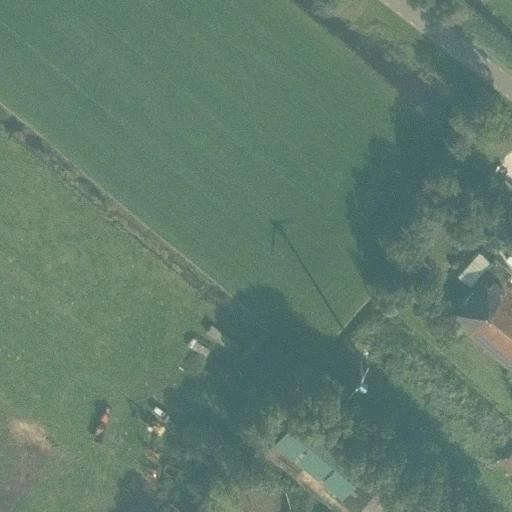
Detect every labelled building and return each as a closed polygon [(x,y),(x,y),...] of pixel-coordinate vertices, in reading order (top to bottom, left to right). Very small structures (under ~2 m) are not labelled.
[(511,189),(499,204),(511,215),(511,189)] [(511,287),(503,280),(511,271),(494,257),(445,313),(511,371),(511,287)] [(367,461),(299,406),(271,440),(339,495),(367,461)] [(417,511),(365,470),(341,500),(356,511),(417,511)] [(288,511),(289,509),(288,499),(284,490),(277,483),(269,477),(260,475),(250,475),(240,477),(232,483),(226,490),(222,499),(220,509),(220,511),(288,511)]
